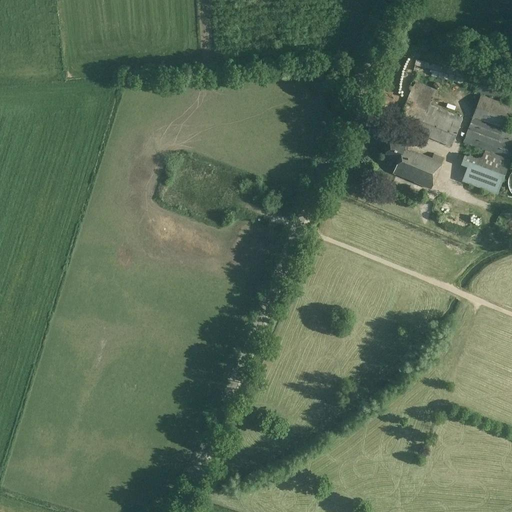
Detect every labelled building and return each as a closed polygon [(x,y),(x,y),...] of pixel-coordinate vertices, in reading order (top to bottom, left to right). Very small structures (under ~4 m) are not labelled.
[(475,87),(478,75),(416,58),(413,70),(475,87)] [(511,84),(478,76),(474,93),(511,101),(511,84)] [(473,116),(505,128),(511,109),(511,106),(481,95),(473,116)] [(427,110),(406,101),(397,123),(451,146),(462,117),(430,103),(427,110)] [(511,130),(505,128),(473,116),(463,143),(484,151),(510,161),(511,155),(511,130)] [(431,188),(444,157),(433,153),(432,157),(405,146),(406,143),(391,137),(384,155),(397,160),(393,172),(431,188)] [(510,161),(484,151),(480,160),(464,154),(460,163),(503,179),(510,161)]
